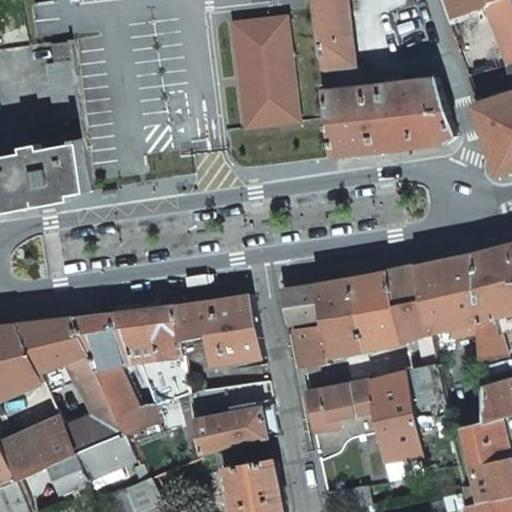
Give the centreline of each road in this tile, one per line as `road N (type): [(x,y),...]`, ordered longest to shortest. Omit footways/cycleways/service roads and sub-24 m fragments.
road 1 (secondary): [(464,177),(386,174),(41,224),(0,244)]
road 2 (secondary): [(0,289),(262,254)]
road 3 (residential): [(262,254),(314,511)]
road 4 (secondary): [(262,254),(451,227),(500,205)]
road 5 (residential): [(464,177),(475,147),(428,0)]
